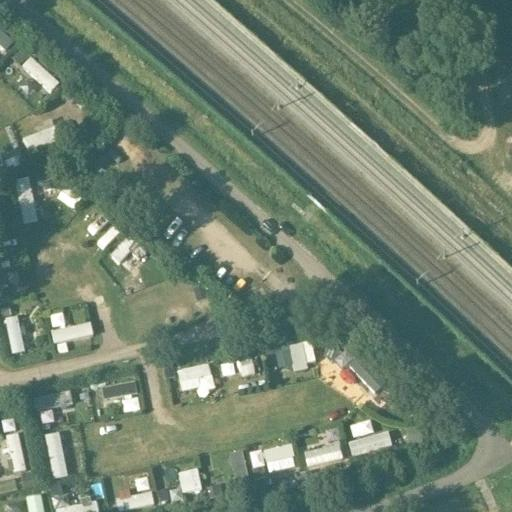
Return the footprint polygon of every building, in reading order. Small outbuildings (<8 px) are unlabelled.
[(0,30),(0,48),(5,54),(14,45),(0,30)] [(39,85),(51,95),(61,85),(31,59),(20,71),(25,76),(17,85),(29,96),(39,85)] [(64,127),(24,139),(28,154),(69,141),(64,127)] [(18,181),(23,227),(37,226),(32,180),(18,181)] [(114,257),(127,269),(138,259),(125,246),(114,257)] [(64,316),(52,317),(53,331),(65,331),(64,316)] [(20,318),(7,320),(11,356),(24,354),(20,318)] [(55,353),(92,350),(91,328),(54,331),(55,353)] [(328,357),(374,399),(388,384),(341,342),(328,357)] [(293,347),(294,369),(316,368),(315,346),(293,347)] [(198,396),(216,391),(209,365),(178,373),(183,394),(197,390),(198,396)] [(139,396),(137,383),(102,388),(104,401),(139,396)] [(40,411),(74,405),(72,392),(38,398),(40,411)] [(124,398),(125,413),(140,412),(139,397),(124,398)] [(41,412),(44,425),(55,423),(52,410),(41,412)] [(371,422),(359,425),(362,438),(375,435),(371,422)] [(349,444),(353,459),(393,448),(389,433),(349,444)] [(19,434),(6,437),(15,475),(28,472),(19,434)] [(61,434),(46,437),(54,481),(69,478),(61,434)] [(265,451),(269,475),(297,470),(293,446),(265,451)] [(308,470),(344,461),(340,446),(305,455),(308,470)] [(252,453),(253,469),(265,468),(263,452),(252,453)] [(244,453),(230,456),(237,485),(251,482),(244,453)] [(179,474),(184,496),(203,492),(198,470),(179,474)] [(182,490),(156,494),(158,505),(184,501),(182,490)] [(152,492),(118,503),(120,511),(134,511),(156,505),(152,492)] [(75,494),(53,498),(55,511),(98,511),(95,497),(77,501),(75,494)] [(29,511),(45,511),(43,497),(27,500),(29,511)]
